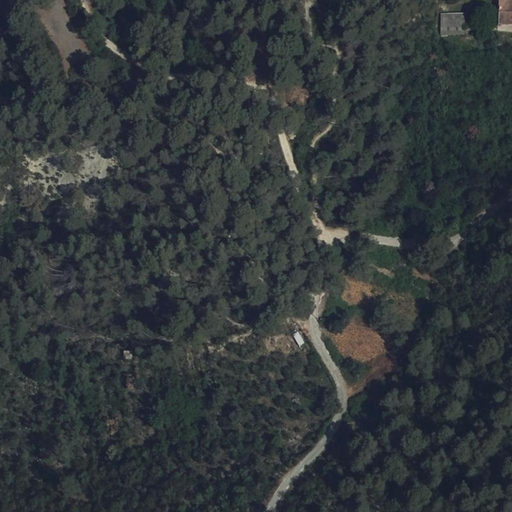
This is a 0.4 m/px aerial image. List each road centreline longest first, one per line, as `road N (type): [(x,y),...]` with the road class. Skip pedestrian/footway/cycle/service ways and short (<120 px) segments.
road 1 (track): [(511,197),(442,242),(358,237),(333,247),(319,271),(311,320),(343,400),(328,435),(263,511)]
road 2 (track): [(333,247),(272,106),(248,90),(160,71),(107,43)]
